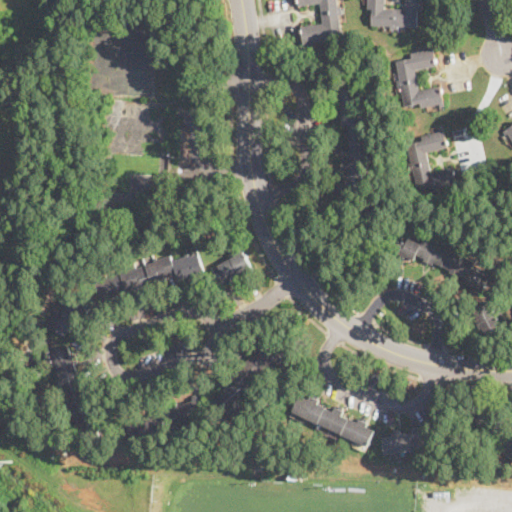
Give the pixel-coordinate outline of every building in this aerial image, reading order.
[(337,0),(339,7),(342,7),(343,14),(339,14),(342,33),(327,35),(328,40),(308,43),(309,46),(305,47),(302,26),(324,23),(321,2),(299,5),(298,0),(337,0)] [(406,10),(406,0),(423,0),(423,11),(418,11),(418,27),(400,26),(399,30),(391,29),(391,26),(372,25),(373,9),(368,9),(368,0),(385,0),(385,8),(406,10)] [(36,6),(37,8),(47,8),(49,40),(38,40),(38,47),(32,48),(31,45),(21,46),(21,49),(12,49),(12,55),(1,55),(1,47),(0,47),(0,20),(3,20),(4,32),(11,31),(11,26),(15,26),(14,16),(19,16),(19,23),(23,23),(24,30),(29,30),(28,19),(32,18),(31,6),(36,6)] [(420,91),(441,86),(445,105),(441,106),(441,103),(423,107),(422,103),(406,106),(402,87),(399,88),(397,80),(401,79),(397,62),(411,59),(410,54),(430,50),(429,47),(434,46),(438,65),(416,70),(420,91)] [(353,89),(353,96),(360,96),(361,124),(366,124),(367,137),(361,138),(362,148),(367,148),(368,163),(363,163),(364,187),(358,187),(359,196),(348,196),(348,191),(343,191),(343,185),(347,185),(346,168),(343,168),(342,163),(352,162),(352,155),(348,155),(347,150),(352,150),(351,138),(347,138),(347,133),(350,133),(350,124),(344,124),(343,115),(340,115),(340,111),(343,111),(343,101),(339,102),(339,97),(342,97),(342,89),(353,89)] [(511,124),(503,130),(510,142),(511,140),(511,124)] [(432,173),(453,167),(458,188),(454,189),(454,186),(435,190),(434,185),(418,189),(414,171),(411,171),(409,164),(412,163),(408,144),(422,141),(421,136),(440,132),(440,129),(444,128),(448,147),(427,152),(432,173)] [(152,174),(129,173),(128,197),(151,198),(152,174)] [(410,238),(423,244),(426,238),(476,261),(473,267),(485,273),(482,280),(487,283),(483,291),(466,283),(467,279),(450,271),(451,270),(435,262),(434,265),(424,260),(426,258),(417,254),(415,260),(405,256),(404,258),(400,256),(402,253),(395,250),(400,240),(407,244),(410,238)] [(244,251),(254,271),(251,273),(249,269),(221,284),(216,275),(222,272),(219,265),(244,251)] [(199,254),(204,271),(178,279),(177,274),(123,292),(124,294),(102,301),(96,282),(105,279),(105,278),(137,268),(137,269),(155,263),(154,261),(171,255),(173,261),(190,256),(190,257),(199,254)] [(89,310),(86,316),(83,315),(78,326),(73,324),(71,328),(70,328),(66,336),(51,329),(58,314),(64,317),(75,293),(90,300),(86,309),(89,310)] [(490,303),(502,329),(488,336),(484,328),(481,329),(477,320),(478,319),(474,310),(490,303)] [(294,346),(286,354),(289,358),(280,366),(274,360),(245,388),(249,393),(229,413),(217,401),(224,395),(222,393),(235,380),(232,377),(239,370),(238,369),(262,346),(266,350),(282,334),(294,346)] [(68,345),(71,356),(75,354),(78,361),(75,362),(93,410),(90,411),(98,431),(94,432),(97,438),(89,441),(87,434),(82,436),(78,422),(83,420),(81,415),(76,417),(57,364),(50,366),(46,353),(68,345)] [(303,393),(311,397),(312,396),(321,400),(319,404),(335,412),(337,407),(345,411),(343,416),(350,419),(351,418),(360,422),(361,418),(369,422),(367,426),(376,430),(368,445),(295,410),(303,393)] [(197,396),(198,399),(205,397),(209,407),(203,409),(205,414),(179,423),(177,417),(162,423),(164,429),(141,438),(138,431),(131,434),(127,424),(161,411),(161,412),(175,407),(174,405),(197,396)] [(511,433),(511,456),(493,442),(497,436),(476,421),(487,407),(508,423),(504,428),(511,433)] [(429,427),(429,432),(435,432),(437,448),(386,453),(384,437),(393,436),(393,431),(402,430),(403,434),(412,433),(413,434),(421,433),(421,428),(429,427)]
